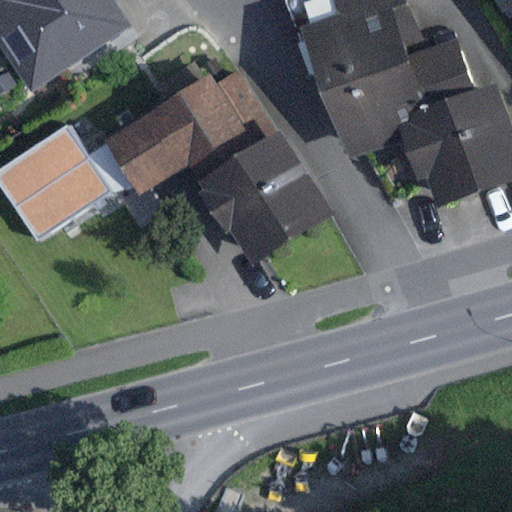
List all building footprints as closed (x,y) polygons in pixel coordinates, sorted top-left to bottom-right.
[(7,0),(0,4),(0,43),(35,96),(138,28),(119,0),(7,0)] [(366,160),(420,142),(411,116),(493,88),(476,37),(442,48),(425,0),(332,0),(322,4),(330,27),(322,29),(327,41),(316,45),(327,77),(337,73),(366,160)] [(511,0),(495,0),(505,15),(511,10),(511,0)] [(278,134),(236,66),(110,144),(143,196),(192,165),(207,190),(201,194),(227,236),(234,232),(255,266),(336,216),(283,130),(278,134)] [(511,81),(493,88),(411,116),(420,142),(433,181),(444,178),(454,207),(511,187),(511,81)]
